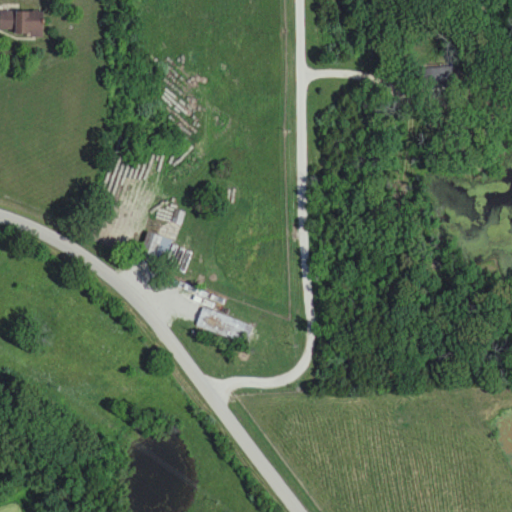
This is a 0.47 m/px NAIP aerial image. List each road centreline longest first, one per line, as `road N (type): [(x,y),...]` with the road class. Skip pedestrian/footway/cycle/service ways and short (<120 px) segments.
road 1 (residential): [(211,386),(286,376),(315,348),(302,0)]
road 2 (residential): [(304,511),(128,280),(0,212)]
